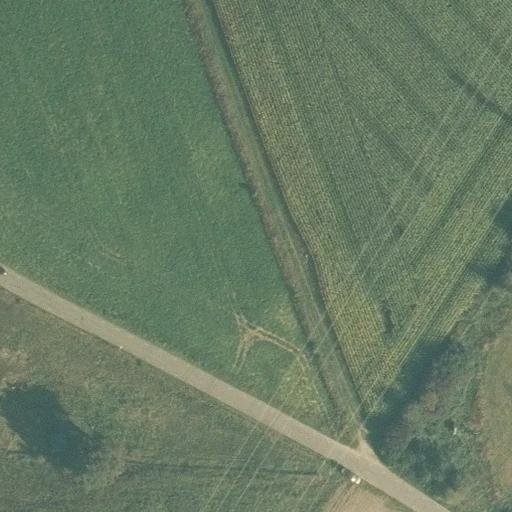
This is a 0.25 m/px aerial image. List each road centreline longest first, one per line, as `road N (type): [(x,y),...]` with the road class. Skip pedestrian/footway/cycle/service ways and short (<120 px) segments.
road 1 (tertiary): [(440,511),(366,463),(0,269)]
road 2 (track): [(366,463),(201,0)]
